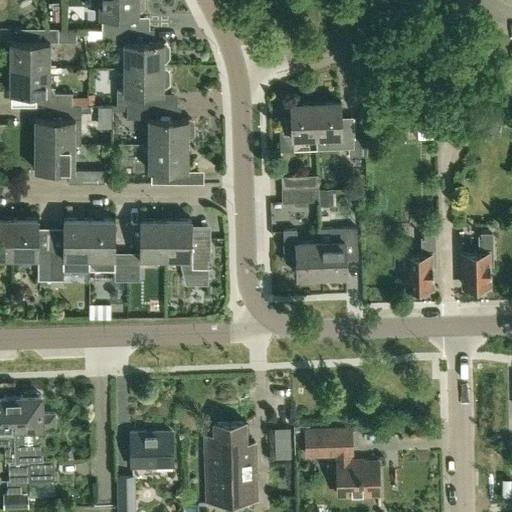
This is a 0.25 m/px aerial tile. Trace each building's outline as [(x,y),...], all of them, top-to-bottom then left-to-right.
[(102,16),(102,29),(129,29),(130,17),(139,17),(139,10),(141,10),(144,7),(144,0),(98,0),(99,16),(102,16)] [(11,41),(11,67),(50,67),(50,41),(58,41),(58,28),(20,28),(20,41),(11,41)] [(102,42),(116,42),(116,52),(124,52),(124,67),(164,67),(164,62),(166,62),(170,57),(170,47),(166,42),(164,42),(164,41),(129,41),(129,29),(102,29),(102,42)] [(36,104),(44,104),(72,105),(72,92),(50,92),(50,67),(11,67),(11,93),(36,93),(36,104)] [(124,67),(124,81),(117,81),(117,104),(127,104),(127,105),(155,105),(155,93),(164,93),(164,87),(166,87),(169,83),(169,71),(166,67),(164,67),(124,67)] [(418,114),(431,114),(431,88),(389,88),(389,114),(402,114),(403,117),(419,117),(418,114)] [(466,126),(497,133),(503,107),(472,100),(466,126)] [(318,149),(329,149),(353,148),(352,115),(341,115),(340,101),(316,102),(318,149)] [(318,149),(316,102),(291,103),(292,119),(280,119),(281,151),(294,150),(293,139),(316,138),(317,149),(318,149)] [(81,105),(72,105),(44,104),(44,117),(34,117),(34,143),(74,143),(74,129),(81,129),(81,105)] [(188,118),(181,118),(155,118),(155,105),(127,105),(127,118),(149,118),(149,144),(188,144),(188,137),(191,137),(193,134),(193,121),(191,119),(188,119),(188,118)] [(74,169),(74,143),(34,143),(34,169),(68,169),(67,182),(103,182),(103,169),(74,169)] [(188,170),(188,144),(149,144),(149,170),(151,170),(151,182),(179,182),(179,170),(188,170)] [(281,176),(282,188),(320,187),(319,175),(281,176)] [(320,187),(282,188),(282,202),(320,201),(320,187)] [(320,205),(335,204),(335,188),(320,188),(320,205)] [(0,257),(13,257),(13,218),(0,217),(0,257)] [(38,280),(51,280),(51,252),(39,252),(38,218),(13,218),(13,257),(38,257),(38,280)] [(63,269),(89,269),(89,218),(63,218),(63,252),(51,252),(51,280),(63,280),(63,269)] [(114,280),(127,280),(127,252),(115,252),(115,218),(89,218),(89,269),(114,269),(114,280)] [(127,252),(127,280),(140,280),(140,257),(165,257),(165,219),(140,219),(140,252),(127,252)] [(165,219),(165,257),(180,257),(186,283),(209,283),(209,259),(211,259),(211,235),(197,235),(197,238),(192,238),(192,219),(165,219)] [(321,228),(322,274),(346,273),(346,259),(357,259),(356,227),(321,228)] [(322,274),(321,228),(319,228),(320,241),(297,242),(296,229),(283,229),(284,260),(296,260),(297,275),(322,274)] [(463,252),(464,286),(489,286),(489,264),(493,264),(493,232),(479,233),(479,252),(463,252)] [(407,254),(407,288),(432,287),(432,266),(436,266),(435,234),(422,235),(423,253),(407,254)] [(41,395),(14,396),(15,429),(15,454),(16,462),(27,461),(28,480),(55,480),(54,460),(38,461),(37,447),(36,428),(43,428),(43,426),(56,425),(55,412),(42,413),(41,395)] [(0,444),(4,444),(4,462),(10,462),(9,454),(15,454),(15,429),(14,396),(0,396),(0,444)] [(208,501),(257,499),(255,442),(247,442),(246,420),(213,421),(214,446),(206,446),(208,501)] [(290,426),(274,427),(275,458),(290,457),(290,426)] [(379,493),(378,459),(352,460),(351,428),(306,429),(307,454),(338,453),(339,494),(379,493)] [(173,430),(131,431),(132,465),(156,464),(156,470),(174,470),(173,430)] [(10,462),(10,479),(7,479),(7,492),(3,492),(4,508),(29,507),(28,492),(29,492),(28,480),(27,461),(16,462),(15,454),(9,454),(10,462)] [(133,511),(134,511),(135,511),(135,475),(117,475),(117,511),(119,511),(133,511)]
